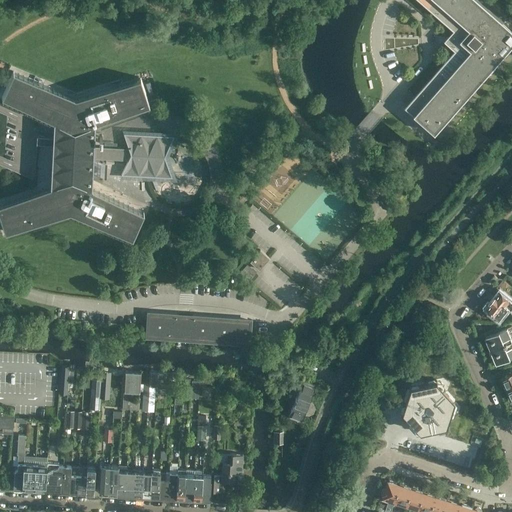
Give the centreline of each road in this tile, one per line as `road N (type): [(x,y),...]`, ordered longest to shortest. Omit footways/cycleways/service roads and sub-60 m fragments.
road 1 (residential): [(229,511),(0,497)]
road 2 (residential): [(511,439),(453,316),(511,247)]
road 3 (residential): [(509,489),(387,456),(370,468)]
